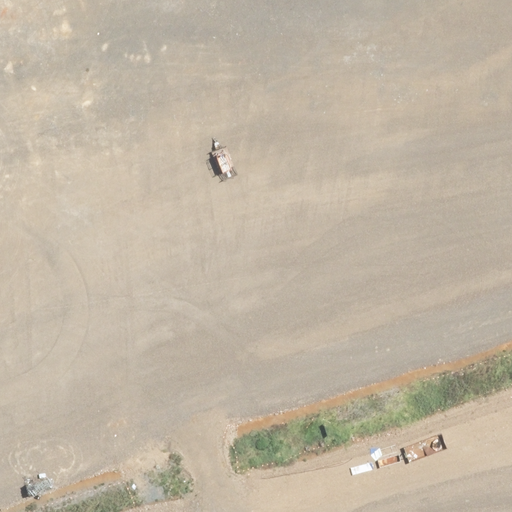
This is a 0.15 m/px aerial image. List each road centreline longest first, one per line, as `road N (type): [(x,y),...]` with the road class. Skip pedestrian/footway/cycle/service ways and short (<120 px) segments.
road 1 (unknown): [(0,212),(229,134)]
road 2 (unknown): [(0,362),(228,285)]
